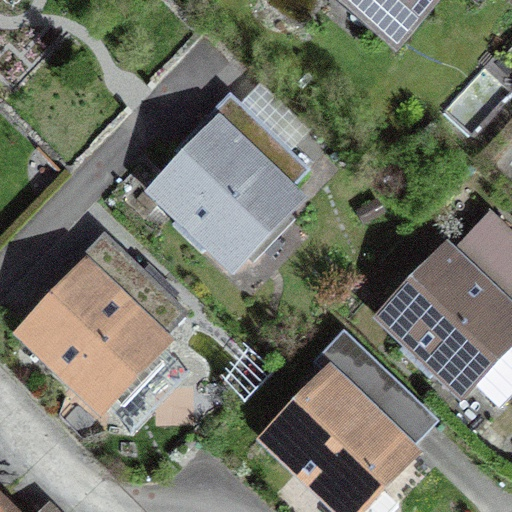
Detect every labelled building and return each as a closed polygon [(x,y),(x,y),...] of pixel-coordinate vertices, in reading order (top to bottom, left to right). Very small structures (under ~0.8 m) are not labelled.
[(330,0),(406,59),(453,0),(330,0)] [(243,287),(313,212),(226,132),(157,207),(243,287)] [(511,307),(462,255),(382,330),(462,415),(511,368),(511,307)] [(186,360),(95,271),(22,345),(114,434),(186,360)] [(379,511),(428,462),(337,374),(265,449),(330,511),(379,511)]
